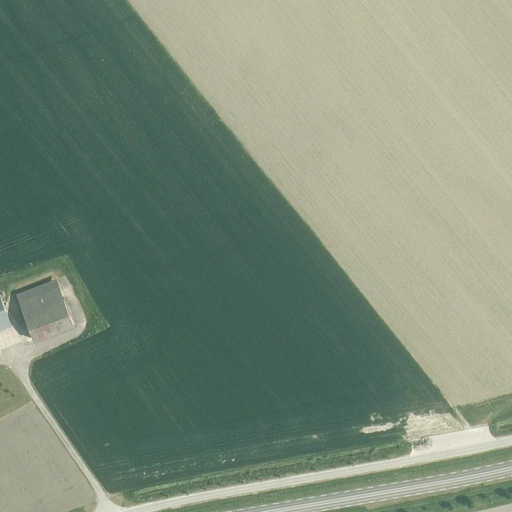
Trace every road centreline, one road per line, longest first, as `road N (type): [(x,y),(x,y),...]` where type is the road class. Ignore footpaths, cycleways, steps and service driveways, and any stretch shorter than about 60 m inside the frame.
road 1 (unclassified): [(511,440),(135,511)]
road 2 (secondary): [(284,511),(511,470)]
